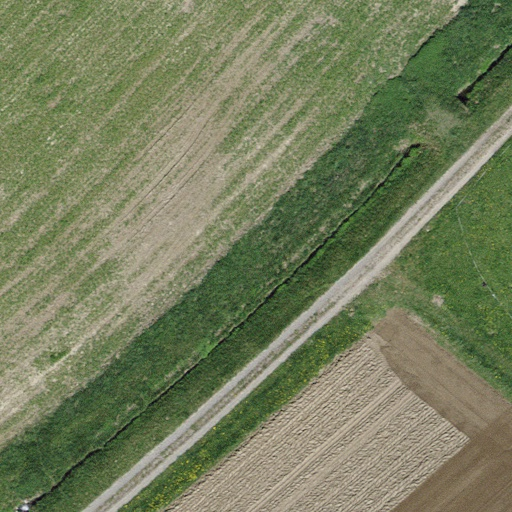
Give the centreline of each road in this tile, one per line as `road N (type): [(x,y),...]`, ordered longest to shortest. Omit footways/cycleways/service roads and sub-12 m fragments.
road 1 (track): [(85,511),(511,107)]
road 2 (track): [(487,132),(335,0)]
